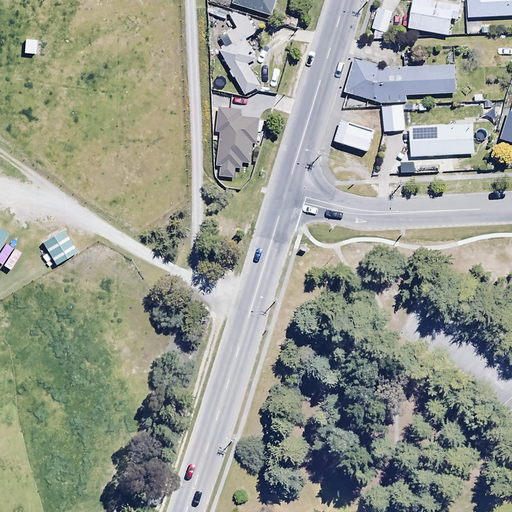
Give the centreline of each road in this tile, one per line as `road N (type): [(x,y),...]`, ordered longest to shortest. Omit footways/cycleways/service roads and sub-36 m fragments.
road 1 (tertiary): [(285,193),(183,511)]
road 2 (tertiary): [(285,193),(358,211),(511,209)]
road 3 (secondary): [(344,0),(285,193)]
